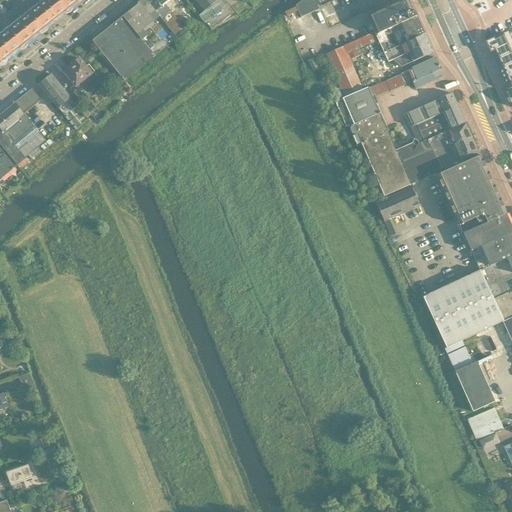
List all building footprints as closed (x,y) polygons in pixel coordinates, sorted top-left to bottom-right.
[(41,0),(0,33),(0,61),(77,0),(41,0)] [(143,0),(123,16),(155,56),(177,39),(176,37),(149,3),(146,0),(143,0)] [(153,0),(149,3),(161,18),(176,37),(185,29),(174,16),(170,11),(165,5),(170,0),(153,0)] [(196,0),(211,19),(223,9),(215,0),(196,0)] [(319,10),(314,0),(302,0),(295,6),(301,18),(319,10)] [(375,35),(376,35),(416,17),(414,12),(413,12),(407,0),(367,18),(375,35)] [(124,81),(155,56),(123,16),(92,41),(124,81)] [(389,51),(425,35),(424,33),(424,34),(416,17),(417,17),(416,17),(376,35),(388,62),(393,60),(389,51)] [(511,40),(508,32),(485,42),(490,53),(511,42),(511,40)] [(389,51),(393,60),(429,43),(425,35),(389,51)] [(511,42),(490,53),(494,62),(511,53),(511,42)] [(429,43),(393,60),(401,67),(433,53),(429,43)] [(344,98),(357,92),(356,88),(361,86),(344,47),(325,55),(344,98)] [(511,53),(494,62),(498,71),(511,64),(511,53)] [(412,69),(385,81),(371,87),(375,96),(389,91),(390,92),(412,81),(416,89),(435,80),(432,73),(441,69),(435,58),(412,69)] [(86,68),(79,59),(72,64),(73,66),(64,73),(75,87),(91,74),(93,72),(89,66),(86,68)] [(314,59),(308,61),(313,71),(318,69),(314,59)] [(511,64),(498,71),(503,80),(511,76),(511,64)] [(52,75),(39,85),(58,109),(59,109),(63,115),(75,105),(71,99),(52,75)] [(511,76),(503,80),(507,90),(511,88),(511,76)] [(99,80),(90,87),(95,94),(104,86),(99,80)] [(357,92),(344,98),(334,102),(345,127),(379,113),(368,87),(357,92)] [(41,100),(33,90),(0,116),(0,128),(2,132),(0,133),(0,144),(17,165),(25,159),(25,158),(28,156),(31,159),(40,151),(38,148),(46,141),(24,114),(41,100)] [(412,126),(416,125),(457,106),(452,94),(406,114),(412,126)] [(465,123),(457,106),(416,125),(423,142),(465,123)] [(91,115),(86,109),(82,113),(87,119),(91,115)] [(459,165),(480,156),(480,155),(479,152),(479,148),(476,146),(465,123),(423,142),(419,144),(418,141),(414,139),(412,143),(395,151),(379,114),(348,127),(357,146),(361,144),(384,197),(410,186),(409,185),(453,166),(456,165),(456,166),(458,165),(459,165)] [(0,180),(16,168),(0,148),(0,180)] [(463,234),(463,233),(506,214),(480,156),(459,165),(458,165),(456,166),(456,165),(453,166),(454,168),(438,175),(437,175),(463,234)] [(384,222),(420,206),(411,187),(375,202),(384,222)] [(463,233),(471,251),(511,232),(511,227),(506,214),(463,233)] [(390,220),(384,222),(387,230),(393,227),(390,220)] [(471,251),(480,270),(480,271),(511,256),(511,232),(471,251)] [(493,299),(495,298),(511,290),(511,256),(480,271),(486,285),(487,285),(493,299)] [(502,322),(505,320),(495,298),(493,299),(487,285),(486,285),(480,271),(480,270),(423,297),(446,348),(502,322)] [(505,320),(511,318),(511,317),(511,290),(495,298),(505,320)] [(511,317),(511,318),(505,320),(502,322),(511,343),(511,317)] [(476,362),(454,372),(472,412),(494,402),(476,362)] [(29,374),(18,378),(22,389),(33,385),(29,374)] [(0,410),(8,407),(3,393),(0,394),(0,410)] [(496,409),(468,420),(476,441),(504,430),(496,409)] [(46,438),(41,440),(44,447),(49,445),(46,438)] [(511,467),(511,444),(502,449),(511,468),(511,467)] [(54,448),(37,454),(39,462),(57,456),(54,448)] [(31,479),(33,478),(28,465),(27,465),(22,467),(23,468),(8,473),(12,485),(10,485),(13,493),(25,489),(23,482),(31,479)] [(511,482),(501,488),(511,511),(511,482)] [(10,511),(6,500),(0,502),(0,511),(10,511)]
